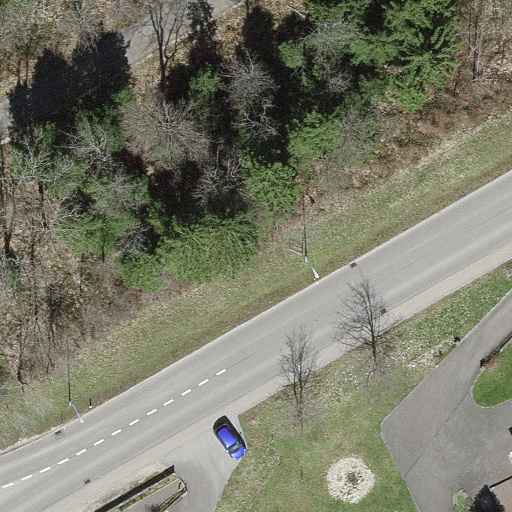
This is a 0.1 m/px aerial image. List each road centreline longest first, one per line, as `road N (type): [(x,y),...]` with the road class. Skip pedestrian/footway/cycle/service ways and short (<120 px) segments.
road 1 (primary): [(511,206),(0,490)]
road 2 (residential): [(211,0),(0,125)]
